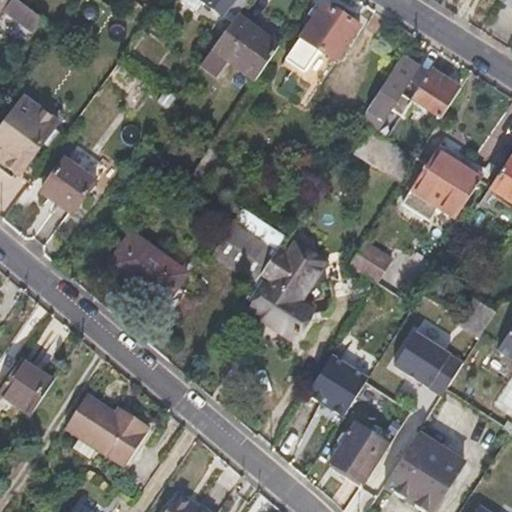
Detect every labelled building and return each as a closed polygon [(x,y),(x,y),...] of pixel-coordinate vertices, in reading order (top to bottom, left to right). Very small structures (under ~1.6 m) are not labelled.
[(41,22),(10,0),(0,0),(0,20),(3,16),(32,36),(41,22)] [(250,0),(195,0),(222,18),(226,12),(237,19),(250,0)] [(323,84),(358,29),(324,6),(287,60),(323,84)] [(254,87),(280,49),(237,19),(201,68),(219,80),(228,70),(254,87)] [(399,97),(417,68),(401,59),(367,111),(376,117),(383,121),(390,111),(399,97)] [(440,124),(459,93),(429,73),(410,104),(440,124)] [(400,118),(410,104),(399,97),(390,111),(400,118)] [(0,163),(19,177),(58,124),(39,110),(25,129),(11,119),(0,133),(0,163)] [(368,130),(376,117),(367,111),(359,125),(368,130)] [(412,162),(368,133),(353,157),(398,185),(412,162)] [(205,184),(222,159),(210,151),(194,176),(205,184)] [(443,236),(454,219),(478,180),(435,154),(400,209),(443,236)] [(511,154),(489,190),(511,204),(511,154)] [(73,217),(95,187),(60,162),(37,192),(73,217)] [(276,252),(284,239),(243,210),(212,256),(254,286),(255,283),(258,279),(276,252)] [(189,275),(132,234),(108,267),(165,307),(189,275)] [(276,252),(258,279),(255,283),(254,286),(243,303),(253,310),(250,315),(291,342),(310,313),(298,303),(322,266),(294,248),(286,259),(276,252)] [(376,287),(390,264),(363,248),(349,270),(376,287)] [(480,341),(497,316),(473,300),(459,319),(456,325),(480,341)] [(443,395),(465,360),(412,326),(389,362),(443,395)] [(511,333),(500,352),(511,359),(511,333)] [(0,393),(30,414),(54,380),(19,356),(0,385),(0,393)] [(367,382),(331,360),(308,397),(343,419),(367,382)] [(88,463),(96,452),(122,469),(147,430),(117,410),(112,416),(85,398),(64,431),(77,439),(69,451),(88,463)] [(362,486),(386,449),(356,428),(332,465),(362,486)] [(419,511),(433,511),(462,467),(419,438),(386,489),(419,511)] [(204,511),(178,494),(165,511),(204,511)] [(82,511),(80,510),(86,501),(80,497),(70,511),(82,511)]
